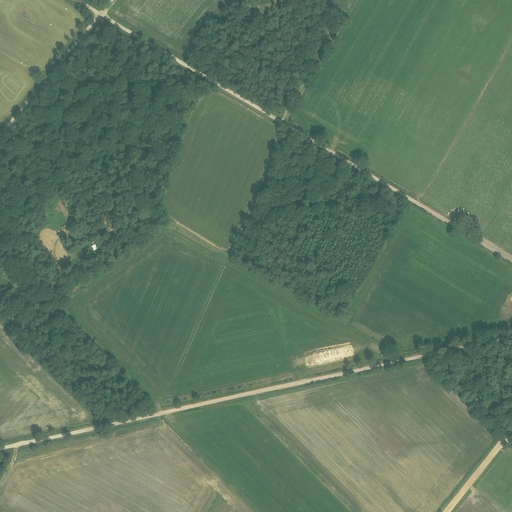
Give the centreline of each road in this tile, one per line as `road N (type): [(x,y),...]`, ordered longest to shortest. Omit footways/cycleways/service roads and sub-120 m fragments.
road 1 (track): [(0,448),(511,336)]
road 2 (track): [(511,262),(99,14)]
road 3 (track): [(0,134),(99,14)]
